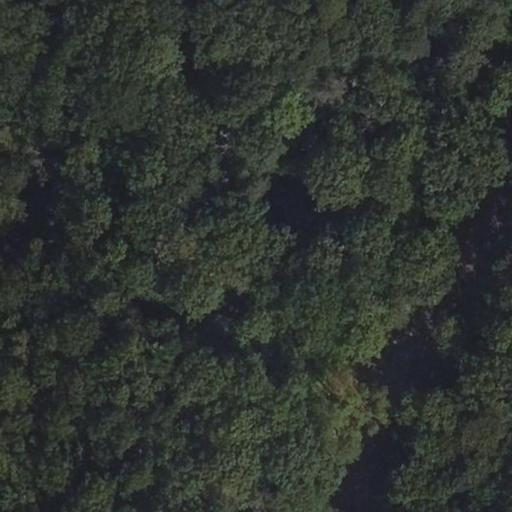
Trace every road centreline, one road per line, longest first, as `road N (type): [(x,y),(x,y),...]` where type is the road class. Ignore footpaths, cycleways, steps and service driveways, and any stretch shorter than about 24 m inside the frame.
road 1 (track): [(363,422),(511,213)]
road 2 (track): [(276,511),(287,488),(363,422)]
